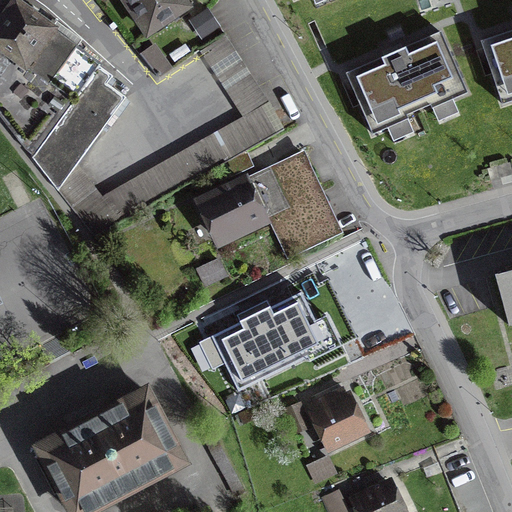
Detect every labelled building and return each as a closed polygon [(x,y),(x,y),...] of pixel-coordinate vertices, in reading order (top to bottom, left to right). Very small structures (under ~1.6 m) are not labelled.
[(0,0),(0,22),(16,0),(0,0)] [(77,164),(126,97),(107,83),(113,76),(99,66),(101,64),(54,31),(57,27),(18,0),(16,0),(0,22),(0,113),(26,148),(34,154),(32,156),(58,190),(77,164)] [(125,0),(148,33),(193,2),(191,0),(125,0)] [(222,30),(209,8),(189,20),(202,42),(222,30)] [(511,30),(481,41),(503,104),(511,100),(511,30)] [(467,92),(441,32),(403,48),(404,50),(347,73),(373,134),(408,118),(407,115),(431,104),(432,108),(467,92)] [(285,129),(225,35),(200,51),(244,117),(103,197),(77,164),(58,190),(95,236),(285,129)] [(173,67),(155,43),(141,53),(159,76),(173,67)] [(318,240),(300,202),(321,192),(303,153),(202,202),(220,240),(271,216),(289,254),(318,240)] [(491,180),(511,173),(511,168),(510,162),(488,168),(491,180)] [(205,284),(226,274),(219,260),(198,270),(205,284)] [(511,270),(496,275),(508,318),(511,317),(511,270)] [(239,391),(329,347),(302,292),(212,336),(239,391)] [(329,446),(364,429),(344,387),(309,405),(329,446)] [(74,511),(84,511),(183,460),(146,391),(40,447),(74,511)] [(296,432),(310,426),(300,403),(285,409),(296,432)] [(402,511),(389,482),(372,490),(368,483),(361,486),(364,494),(354,498),(360,511),(402,511)] [(184,511),(176,496),(148,511),(184,511)]
